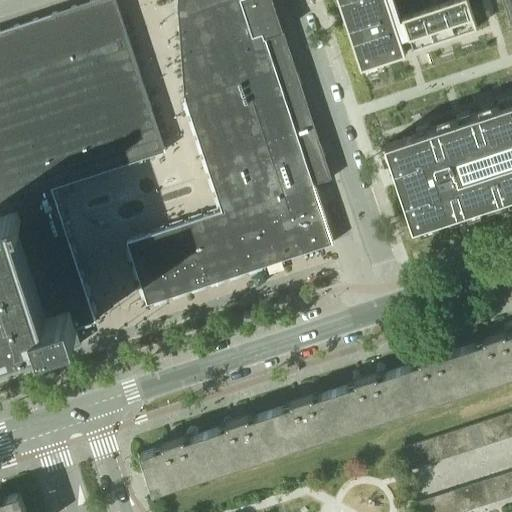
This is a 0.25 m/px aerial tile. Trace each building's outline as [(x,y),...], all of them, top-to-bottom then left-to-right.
[(165,149),(116,0),(88,0),(0,29),(0,338),(3,347),(26,339),(33,358),(81,343),(76,326),(95,320),(51,187),(165,149)] [(319,198),(314,183),(332,177),(273,0),(178,0),(178,11),(185,95),(184,95),(221,209),(127,240),(148,303),(328,243),(333,242),(321,203),(319,198)] [(338,0),(360,67),(405,53),(387,0),(338,0)] [(443,0),(438,0),(422,5),(434,41),(454,34),(443,0)] [(467,0),(443,0),(454,34),(476,27),(467,0)] [(422,5),(400,13),(412,48),(434,41),(422,5)] [(511,108),(387,149),(415,233),(511,201),(511,108)] [(511,329),(463,346),(475,385),(511,372),(511,329)] [(398,367),(411,406),(475,385),(463,346),(398,367)] [(334,388),(346,427),(411,406),(398,367),(334,388)] [(269,410),(282,449),(346,427),(334,388),(269,410)] [(205,431),(218,470),(282,449),(269,410),(205,431)] [(511,435),(511,410),(502,414),(509,437),(511,435)] [(509,437),(502,414),(490,417),(498,440),(509,437)] [(498,440),(490,417),(479,421),(487,444),(498,440)] [(487,444),(479,421),(468,425),(475,448),(487,444)] [(475,448),(468,425),(457,428),(464,451),(475,448)] [(464,451),(457,428),(445,432),(453,455),(464,451)] [(205,431),(141,452),(154,491),(218,470),(205,431)] [(453,455),(445,432),(434,436),(442,459),(453,455)] [(442,459),(434,436),(423,440),(430,462),(442,459)] [(430,462),(423,440),(412,443),(419,466),(430,462)] [(400,447),(403,455),(408,470),(419,466),(412,443),(400,447)] [(501,498),(511,494),(505,473),(494,476),(501,498)] [(490,502),(501,498),(494,476),(483,480),(490,502)] [(472,484),(479,505),(490,502),(483,480),(472,484)] [(461,487),(469,509),(479,505),(472,484),(461,487)] [(457,511),(458,511),(469,509),(461,487),(450,491),(457,511)] [(0,511),(27,511),(20,491),(6,496),(0,498),(0,511)] [(445,511),(457,511),(450,491),(439,494),(445,511)] [(429,498),(433,511),(445,511),(439,494),(429,498)] [(421,511),(433,511),(429,498),(418,501),(421,511)]
